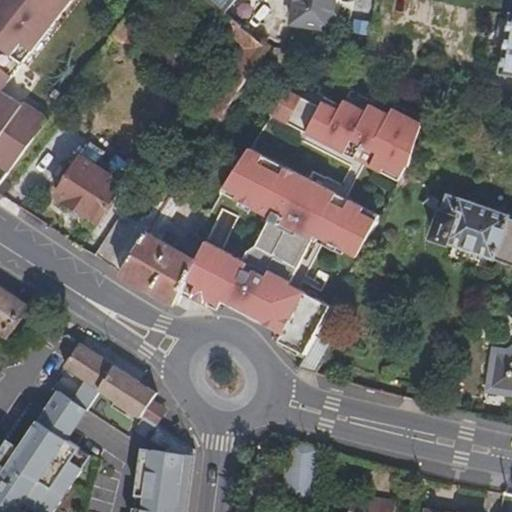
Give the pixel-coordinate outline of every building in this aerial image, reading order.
[(46,123),(22,102),(18,104),(0,89),(0,87),(57,16),(37,0),(0,0),(0,177),(2,179),(46,123)] [(69,0),(37,0),(57,16),(69,0)] [(192,106),(216,123),(263,50),(221,17),(199,0),(141,0),(109,42),(129,56),(132,57),(144,42),(143,40),(167,8),(226,55),(192,106)] [(199,0),(221,17),(235,0),(199,0)] [(328,32),(333,0),(292,0),(288,25),(328,32)] [(511,78),(511,16),(510,16),(501,77),(511,78)] [(321,106),(289,90),(269,118),(380,174),(382,169),(399,178),(405,169),(418,126),(377,106),(374,113),(346,99),(341,109),(324,101),(321,106)] [(95,226),(120,187),(101,173),(105,168),(98,162),(103,155),(90,145),(71,173),(63,185),(55,198),(95,226)] [(253,248),(244,253),(240,261),(204,243),(193,266),(179,292),(204,304),(205,302),(216,307),(220,300),(262,322),(261,324),(281,334),(277,342),(304,356),(314,337),(330,306),(288,285),(312,239),(314,241),(316,237),(357,257),(379,213),(249,146),(219,187),(217,192),(267,218),(253,248)] [(98,256),(95,260),(119,274),(120,272),(155,219),(167,200),(191,163),(169,149),(98,256)] [(63,185),(71,173),(60,165),(51,177),(63,185)] [(511,223),(507,221),(508,217),(447,194),(431,239),(511,269),(511,223)] [(179,292),(193,266),(189,265),(159,244),(169,229),(155,219),(120,272),(119,274),(146,290),(173,306),(176,300),(179,292)] [(24,309),(11,300),(0,293),(0,329),(8,335),(24,309)] [(316,375),(330,345),(314,337),(304,356),(297,369),(316,375)] [(157,396),(82,347),(66,371),(89,386),(101,394),(141,420),(152,403),(157,396)] [(511,402),(511,353),(504,360),(491,359),(484,397),(511,402)] [(101,394),(89,386),(76,406),(60,396),(23,453),(10,445),(0,460),(0,511),(55,511),(83,471),(72,464),(80,452),(66,443),(101,394)] [(152,403),(141,420),(155,430),(167,413),(152,403)] [(174,442),(165,457),(175,458),(174,468),(183,469),(177,511),(186,511),(194,455),(174,442)] [(317,474),(321,453),(291,444),(288,469),(317,474)] [(72,464),(83,471),(91,459),(80,452),(72,464)] [(165,457),(142,453),(135,500),(145,501),(143,511),(177,511),(183,469),(174,468),(175,458),(165,457)] [(313,504),(317,474),(288,469),(282,500),(292,501),(313,504)] [(395,511),(396,504),(350,496),(349,504),(347,511),(395,511)] [(135,500),(133,511),(143,511),(145,501),(135,500)] [(311,511),(313,504),(292,501),(297,511),(311,511)] [(332,511),(347,511),(349,504),(334,502),(332,511)]
